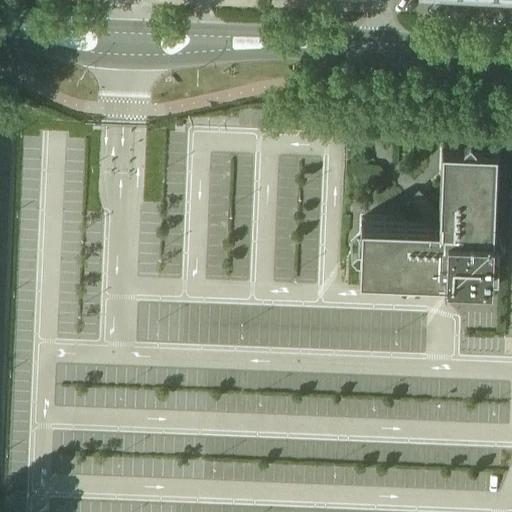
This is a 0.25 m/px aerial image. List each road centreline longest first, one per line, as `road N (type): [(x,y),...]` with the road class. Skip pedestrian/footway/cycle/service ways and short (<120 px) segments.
road 1 (tertiary): [(381,49),(0,32)]
road 2 (tertiary): [(511,63),(381,49)]
